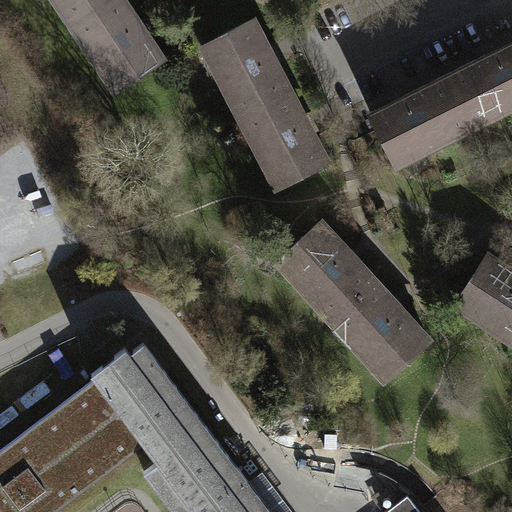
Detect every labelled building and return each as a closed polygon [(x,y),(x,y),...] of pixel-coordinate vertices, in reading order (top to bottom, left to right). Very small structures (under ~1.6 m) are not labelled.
[(55,0),(70,23),(104,0),(55,0)] [(104,0),(70,23),(114,89),(161,58),(122,0),(104,0)] [(204,43),(240,114),(290,88),(254,18),(204,43)] [(475,124),(511,105),(511,42),(450,74),(475,124)] [(396,164),(475,124),(450,74),(370,114),(396,164)] [(240,114),(277,184),(327,159),(290,88),(240,114)] [(278,258),(332,316),(373,279),(320,220),(278,258)] [(456,300),(511,336),(511,269),(488,253),(456,300)] [(332,316),(385,375),(427,338),(373,279),(332,316)] [(421,511),(408,495),(385,511),(273,511),(144,342),(130,352),(126,347),(108,360),(92,372),(96,378),(143,442),(158,461),(144,471),(175,511),(421,511)] [(0,509),(2,511),(50,511),(143,442),(96,378),(0,451),(0,509)]
